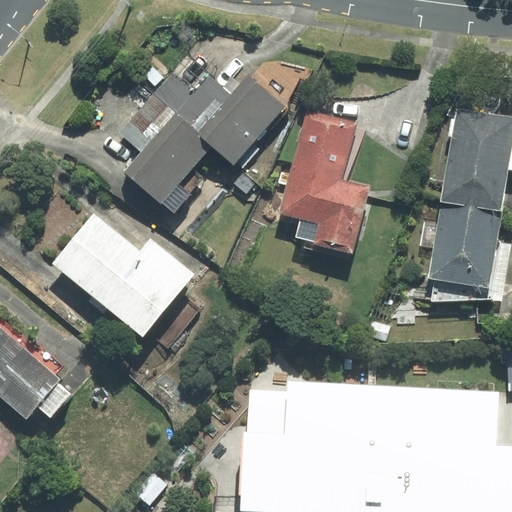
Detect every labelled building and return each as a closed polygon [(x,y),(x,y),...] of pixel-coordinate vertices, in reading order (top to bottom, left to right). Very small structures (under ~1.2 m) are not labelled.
[(162,65),(150,79),(162,90),(123,135),(144,154),(131,168),(183,215),(234,157),(246,168),(297,110),(259,76),(246,90),(199,49),(174,76),(162,65)] [(511,120),(458,115),(442,279),(511,286),(511,276),(511,120)] [(362,130),(308,121),(291,219),(311,223),(307,244),(368,255),(380,187),(352,181),(362,130)] [(152,251),(109,215),(67,265),(169,351),(198,316),(186,305),(210,276),(163,237),(152,251)] [(64,424),(92,390),(0,314),(0,387),(41,421),(49,411),(64,424)] [(228,419),(225,482),(511,496),(511,447),(472,445),(475,386),(287,377),(284,421),(228,419)]
